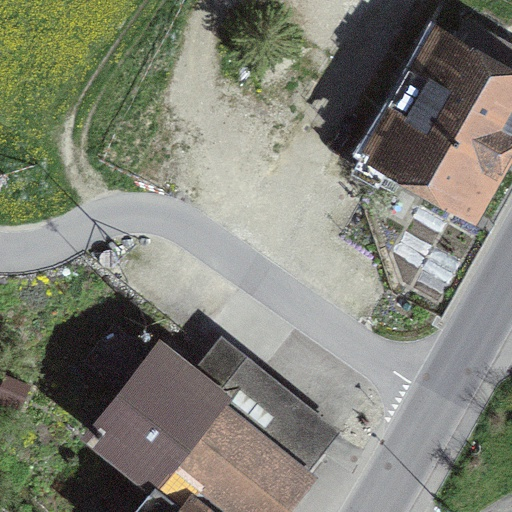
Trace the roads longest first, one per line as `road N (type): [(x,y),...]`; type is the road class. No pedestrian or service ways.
road 1 (residential): [(436,400),(193,230),(156,215),(114,215),(47,246),(0,253)]
road 2 (track): [(114,215),(84,178),(72,143),(88,97),(151,0)]
road 3 (tertiary): [(436,400),(511,267)]
road 4 (tertiary): [(372,511),(436,400)]
